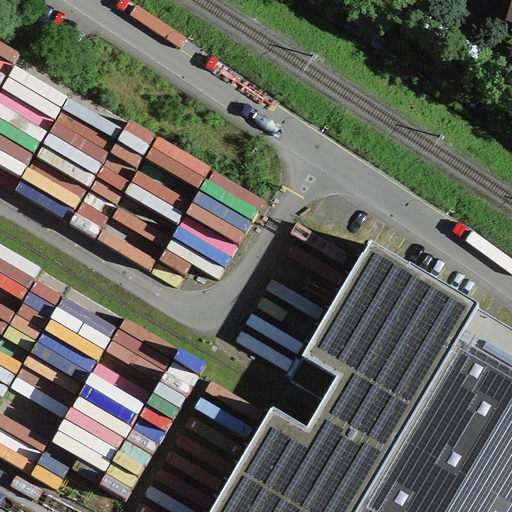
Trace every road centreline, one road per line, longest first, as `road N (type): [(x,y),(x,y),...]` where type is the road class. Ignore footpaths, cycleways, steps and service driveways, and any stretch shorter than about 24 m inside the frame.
road 1 (unclassified): [(511,279),(87,0)]
road 2 (residential): [(511,71),(395,0)]
